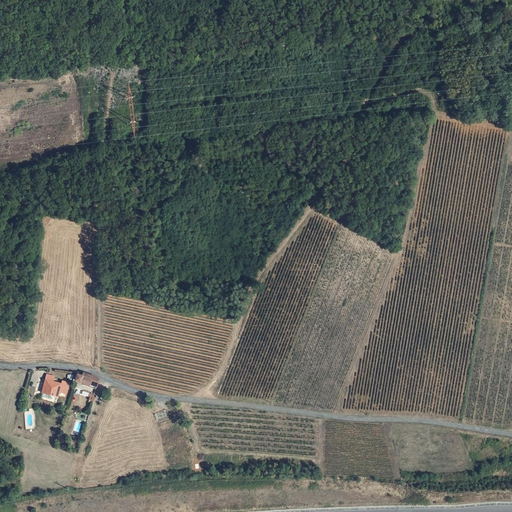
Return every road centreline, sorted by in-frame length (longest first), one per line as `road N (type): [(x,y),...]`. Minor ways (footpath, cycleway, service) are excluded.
road 1 (unclassified): [(0,364),(77,367),(162,396),(511,433)]
road 2 (track): [(200,400),(223,366),(255,278),(311,204),(391,53),(433,0)]
